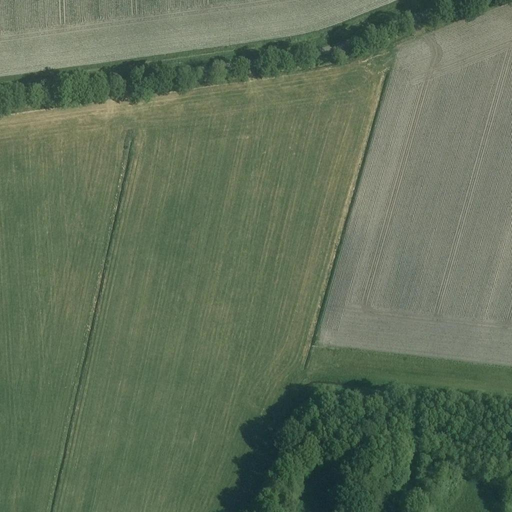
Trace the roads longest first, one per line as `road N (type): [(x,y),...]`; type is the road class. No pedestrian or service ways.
road 1 (unclassified): [(0,99),(299,55),(462,0)]
road 2 (track): [(511,464),(437,443),(400,445),(343,477),(280,480),(266,511)]
